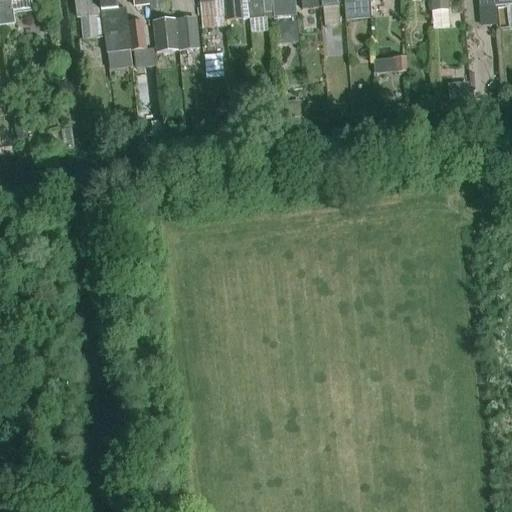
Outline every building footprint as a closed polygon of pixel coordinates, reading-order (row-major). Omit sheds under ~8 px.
[(0,0),(0,28),(15,27),(14,16),(32,14),(30,0),(33,0),(0,0)] [(62,20),(58,0),(55,0),(40,2),(43,23),(58,21),(62,20)] [(98,0),(99,0),(101,13),(117,11),(116,0),(98,0)] [(152,11),(151,0),(135,0),(136,9),(150,8),(150,12),(152,11)] [(151,0),(152,11),(164,10),(162,0),(151,0)] [(199,0),(203,32),(226,30),(226,24),(223,0),(199,0)] [(223,0),(226,24),(249,22),(247,0),(223,0)] [(247,0),(249,22),(251,36),(267,35),(266,22),(274,21),(272,2),(271,0),(247,0)] [(318,0),(301,0),(302,12),(313,11),(313,14),(319,14),(319,11),(319,10),(318,0)] [(321,0),(322,10),(339,9),(338,0),(321,0)] [(355,0),(355,4),(345,5),(346,23),(370,20),(368,3),(367,0),(355,0)] [(450,31),(449,13),(447,0),(430,0),(432,14),(433,32),(450,31)] [(496,9),(494,0),(478,0),(479,10),(496,9)] [(509,6),(511,6),(511,0),(494,0),(496,9),(497,9),(498,20),(510,19),(509,6)] [(96,18),(81,20),(83,42),(98,40),(96,18)] [(175,21),(154,23),(157,55),(178,53),(175,21)] [(195,21),(177,22),(180,54),(198,52),(195,21)] [(299,45),(297,23),(275,26),(278,47),(299,45)] [(131,53),(147,52),(144,24),(128,25),(131,53)] [(406,59),(393,60),(395,76),(408,74),(406,59)] [(468,85),(449,86),(450,102),(469,101),(468,85)] [(301,119),(300,103),(283,104),(285,121),(301,119)] [(204,119),(191,119),(192,131),(204,131),(204,119)]
